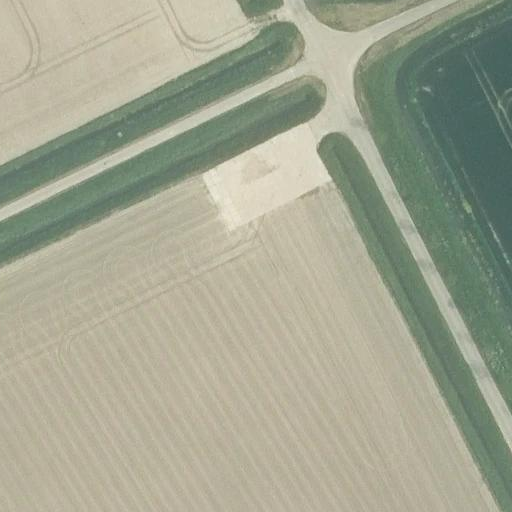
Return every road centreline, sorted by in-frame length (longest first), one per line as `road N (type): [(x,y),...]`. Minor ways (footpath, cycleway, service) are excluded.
road 1 (unclassified): [(511,438),(323,57)]
road 2 (unclassified): [(323,57),(0,214)]
road 3 (unclassified): [(323,57),(444,0)]
